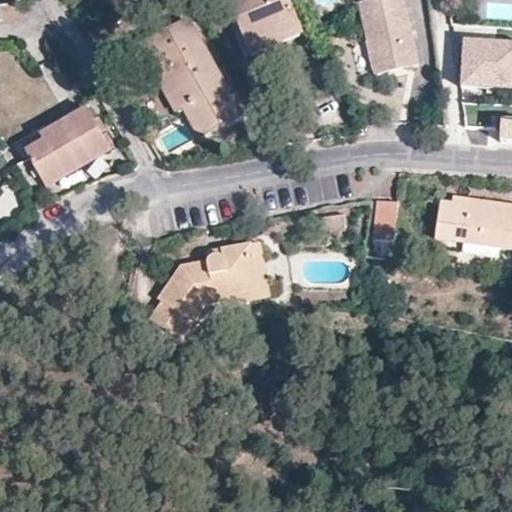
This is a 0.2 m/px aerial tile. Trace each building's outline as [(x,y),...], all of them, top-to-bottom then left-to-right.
[(279,37),(299,28),(287,0),(228,0),(249,49),(279,37)] [(362,0),(357,1),(372,55),(377,73),(422,63),(406,0),(362,0)] [(236,116),(239,114),(187,23),(148,44),(159,62),(165,74),(166,75),(173,71),(182,88),(191,103),(184,107),(185,108),(200,136),(236,116)] [(302,34),(299,28),(279,37),(249,49),(252,56),(264,51),(277,45),(302,34)] [(511,46),(463,43),(461,87),(511,90),(511,46)] [(184,107),(191,103),(182,88),(173,71),(166,75),(165,74),(157,79),(177,112),(185,108),(184,107)] [(109,146),(84,106),(20,145),(46,185),(98,153),(109,146)] [(501,129),(500,142),(511,143),(511,118),(502,118),(501,129)] [(0,193),(0,214),(21,208),(15,189),(0,193)] [(450,223),(465,224),(462,244),(499,249),(511,250),(511,216),(508,216),(508,206),(489,203),(453,198),(450,223)] [(397,204),(380,205),(377,239),(394,239),(397,204)] [(342,216),(324,219),(327,233),(344,229),(342,216)] [(465,224),(450,223),(446,250),(498,257),(499,249),(462,244),(465,224)] [(251,247),(258,291),(231,298),(230,303),(232,307),(268,299),(259,245),(251,247)] [(179,340),(205,309),(230,303),(231,298),(258,291),(251,247),(223,252),(223,261),(221,258),(218,258),(215,258),(211,262),(182,268),(159,299),(163,303),(151,318),(179,340)]
